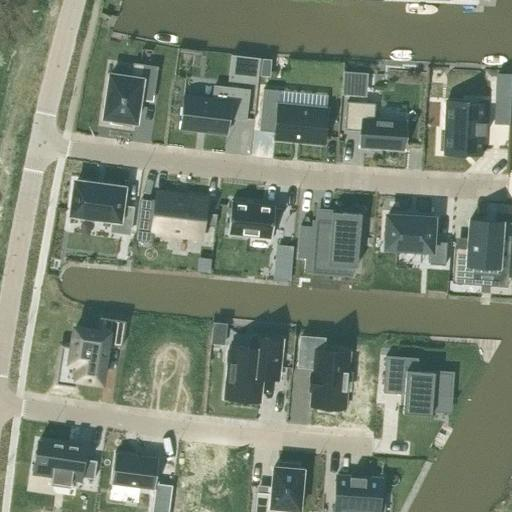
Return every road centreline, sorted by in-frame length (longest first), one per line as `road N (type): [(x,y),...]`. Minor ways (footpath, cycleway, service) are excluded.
road 1 (residential): [(39,144),(239,171),(494,189)]
road 2 (residential): [(0,404),(360,444)]
road 3 (residential): [(39,144),(0,360)]
